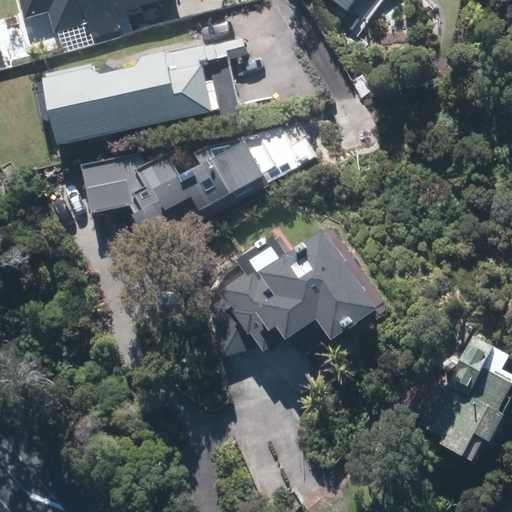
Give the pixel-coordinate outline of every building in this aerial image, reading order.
[(158,0),(45,0),(46,2),(41,3),(50,36),(88,26),(92,41),(117,34),(113,17),(160,5),(158,0)] [(323,0),(343,14),(352,0),(323,0)] [(28,11),(0,17),(0,72),(40,63),(28,11)] [(52,37),(55,49),(69,45),(65,34),(52,37)] [(42,83),(38,84),(53,150),(234,110),(223,60),(241,56),(238,42),(122,67),(123,73),(88,80),(85,68),(41,78),(42,83)] [(360,77),(349,83),(359,98),(369,92),(360,77)] [(128,219),(127,220),(143,252),(300,168),(280,130),(201,149),(187,157),(193,168),(171,180),(159,157),(136,169),(134,156),(77,166),(86,215),(123,208),(128,219)] [(221,292),(228,303),(212,307),(221,349),(256,341),(259,345),(282,330),(294,347),(329,323),(333,329),(362,310),(329,261),(336,255),(321,234),(283,259),(266,235),(231,259),(243,277),(221,292)] [(421,423),(438,432),(432,444),(463,459),(473,438),(480,442),(511,378),(511,373),(496,366),(504,351),(467,332),(421,423)] [(294,511),(332,511),(319,493),(294,511)]
